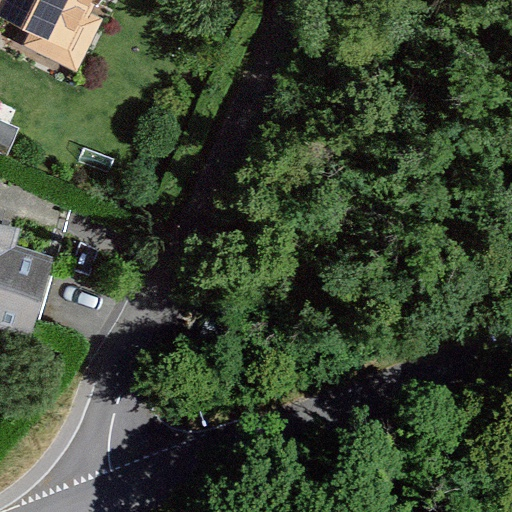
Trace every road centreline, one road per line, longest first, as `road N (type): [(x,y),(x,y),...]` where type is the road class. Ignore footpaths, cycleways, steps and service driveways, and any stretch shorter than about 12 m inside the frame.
road 1 (residential): [(91,506),(117,390),(299,0)]
road 2 (tertiary): [(511,352),(91,506)]
